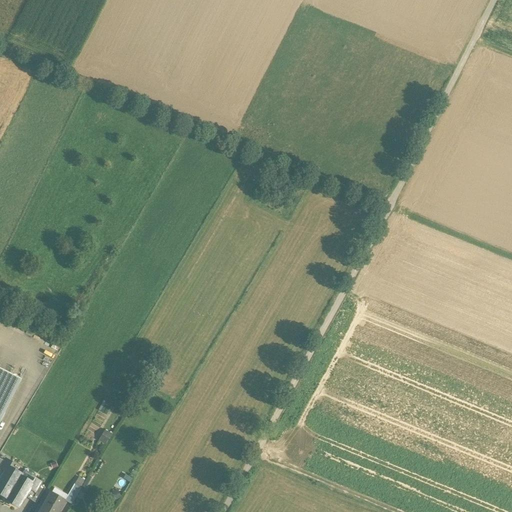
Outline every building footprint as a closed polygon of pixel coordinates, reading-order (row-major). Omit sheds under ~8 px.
[(0,371),(0,422),(20,381),(0,371)] [(11,464),(5,460),(4,462),(0,469),(5,472),(1,479),(0,481),(0,495),(6,499),(7,499),(20,477),(21,476),(9,468),(11,464)] [(20,477),(7,499),(6,499),(5,501),(19,509),(25,498),(26,496),(27,496),(31,490),(35,493),(40,485),(41,484),(35,480),(32,484),(20,477)] [(40,485),(35,493),(31,490),(27,496),(26,496),(25,498),(36,504),(45,488),(40,485)] [(67,496),(64,502),(65,502),(71,505),(80,490),(74,486),(67,496)] [(51,494),(57,497),(64,502),(67,496),(54,489),(51,494)] [(55,501),(49,497),(40,511),(58,511),(65,502),(64,502),(57,497),(55,501)]
